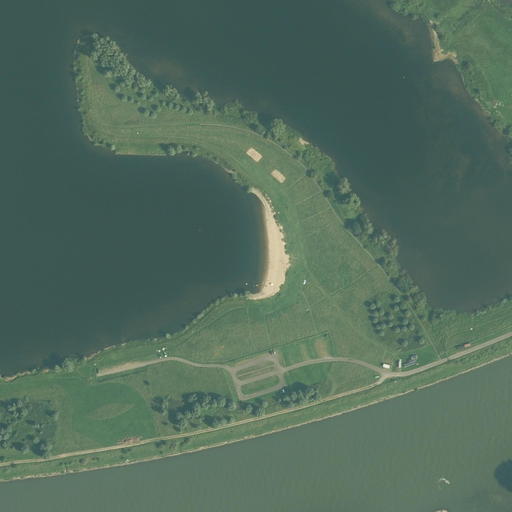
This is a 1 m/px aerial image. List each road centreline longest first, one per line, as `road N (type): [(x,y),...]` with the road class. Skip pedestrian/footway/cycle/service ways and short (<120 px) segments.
road 1 (unclassified): [(96,375),(171,358),(226,367),(235,385),(329,359),(396,375),(511,333)]
road 2 (track): [(388,373),(373,385),(249,420),(0,464)]
